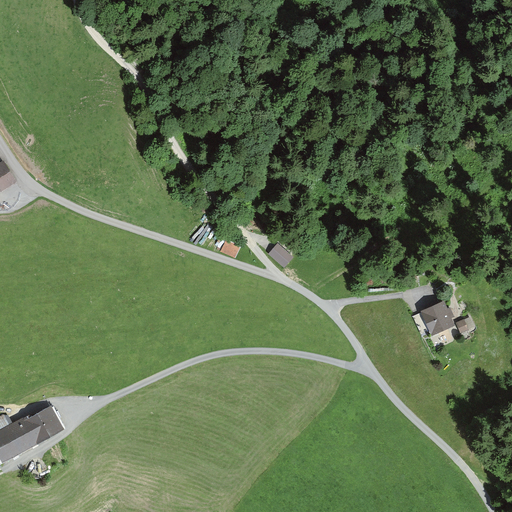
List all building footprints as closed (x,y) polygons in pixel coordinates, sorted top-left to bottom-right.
[(0,196),(20,184),(8,163),(0,167),(0,196)] [(237,253),(243,242),(228,235),(223,247),(237,253)] [(296,258),(281,246),(273,256),(288,268),(296,258)] [(456,325),(446,303),(425,313),(435,335),(456,325)] [(457,319),(463,330),(478,322),(472,311),(457,319)] [(10,415),(0,420),(0,451),(6,463),(69,430),(56,406),(16,426),(10,415)]
